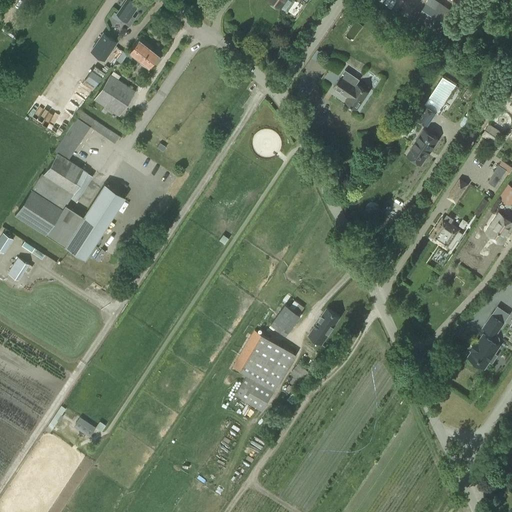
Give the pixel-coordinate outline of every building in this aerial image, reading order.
[(0,0),(0,12),(8,0),(0,0)] [(139,4),(132,0),(125,0),(116,13),(125,19),(123,22),(129,26),(134,18),(131,16),(139,4)] [(268,0),(280,8),(280,7),(287,12),(295,1),(293,0),(268,0)] [(429,0),(417,20),(439,34),(453,13),(432,0),(429,0)] [(103,33),(90,51),(104,60),(116,42),(103,33)] [(468,43),(456,34),(455,34),(447,45),(461,54),(468,43)] [(131,57),(133,55),(147,67),(152,61),(156,64),(161,57),(157,55),(158,54),(148,46),(149,44),(141,37),(139,39),(128,52),(129,52),(127,54),(131,57)] [(312,58),(307,65),(322,76),(327,69),(312,58)] [(86,80),(96,86),(104,72),(94,66),(86,80)] [(104,106),(108,109),(119,116),(135,90),(118,79),(111,74),(110,74),(93,99),(104,106)] [(357,109),(369,92),(356,83),(355,85),(341,75),(333,87),(348,97),(345,101),(357,109)] [(436,112),(437,113),(456,85),(443,76),(425,104),(424,103),(415,117),(427,125),(436,112)] [(67,158),(89,125),(76,116),(53,149),(57,152),(67,158)] [(502,132),(489,123),(481,135),(488,140),(490,137),(496,141),(502,132)] [(427,157),(427,158),(440,138),(423,127),(411,145),(405,154),(422,165),(427,157)] [(156,147),(159,150),(164,153),(167,148),(159,143),(156,147)] [(84,259),(86,256),(104,230),(124,197),(104,183),(83,216),(66,204),(87,171),(67,158),(57,152),(43,173),(41,172),(14,214),(50,237),(84,259)] [(511,169),(511,166),(502,160),(499,164),(506,169),(505,171),(509,174),(511,169)] [(505,171),(506,169),(499,164),(494,172),(496,174),(490,183),(495,186),(505,171)] [(467,184),(459,179),(448,197),(455,202),(467,184)] [(500,198),(510,205),(511,201),(511,186),(509,185),(500,198)] [(486,232),(503,243),(511,229),(511,221),(499,213),(486,232)] [(453,218),(447,214),(444,218),(443,217),(430,237),(437,242),(438,241),(439,242),(439,243),(447,248),(448,246),(451,248),(458,238),(454,236),(460,229),(452,223),(451,224),(450,223),(453,218)] [(2,231),(0,234),(0,249),(3,251),(12,237),(2,231)] [(9,272),(16,277),(19,279),(24,271),(28,273),(32,267),(18,258),(9,272)] [(285,333),(304,307),(290,297),(271,323),(285,333)] [(340,317),(327,308),(316,324),(330,331),(340,317)] [(504,322),(492,314),(484,327),(495,334),(504,322)] [(309,334),(322,343),(330,331),(316,324),(309,334)] [(273,389),(295,354),(255,330),(233,366),(273,389)] [(494,353),(499,345),(497,344),(498,342),(499,340),(498,337),(497,336),(490,331),(486,337),(483,335),(478,343),(477,342),(476,342),(475,342),(474,344),(476,345),(473,348),(472,347),(471,349),(472,349),(472,350),(473,351),(469,357),(473,360),(474,362),(475,364),(478,365),(480,364),(485,367),(489,360),(490,361),(493,360),(494,359),(495,356),(495,354),(494,353)] [(79,417),(76,423),(91,433),(95,428),(79,417)]
